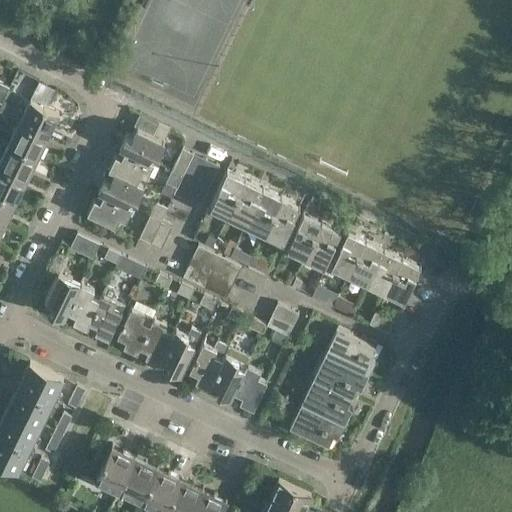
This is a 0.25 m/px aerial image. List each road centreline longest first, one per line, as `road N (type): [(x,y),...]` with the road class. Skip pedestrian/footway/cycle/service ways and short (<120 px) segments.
road 1 (residential): [(344,491),(8,319)]
road 2 (unknown): [(440,297),(442,273),(432,251),(204,139)]
road 3 (residential): [(344,491),(460,256)]
road 4 (residential): [(8,319),(112,106)]
road 5 (unclassified): [(112,106),(0,39)]
